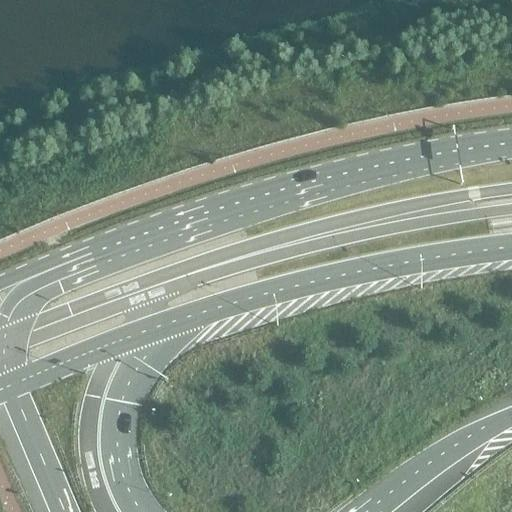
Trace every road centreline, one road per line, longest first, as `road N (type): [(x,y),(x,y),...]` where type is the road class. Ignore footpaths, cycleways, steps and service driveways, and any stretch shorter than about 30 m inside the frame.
road 1 (secondary): [(511,143),(266,194),(53,268)]
road 2 (secondary): [(142,331),(250,298),(511,248)]
road 3 (motorway): [(131,511),(114,466),(114,422),(142,331)]
road 4 (motorway): [(511,419),(379,511)]
road 5 (secondary): [(10,385),(142,331)]
road 6 (motorway): [(10,385),(64,511)]
road 7 (motorway): [(53,268),(10,312),(2,354),(10,385)]
